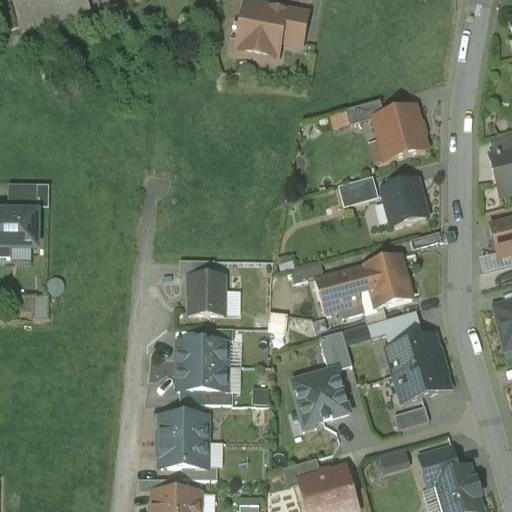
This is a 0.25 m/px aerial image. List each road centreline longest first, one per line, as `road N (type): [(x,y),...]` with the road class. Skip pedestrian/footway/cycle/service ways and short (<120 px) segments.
road 1 (residential): [(481,0),(461,100),(459,307),(511,496)]
road 2 (residential): [(116,511),(154,195)]
